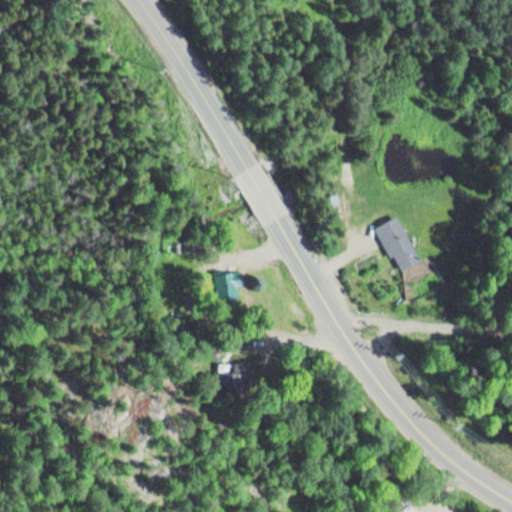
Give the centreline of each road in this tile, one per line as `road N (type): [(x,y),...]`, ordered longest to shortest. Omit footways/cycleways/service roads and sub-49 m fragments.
road 1 (secondary): [(511,495),(479,474),(375,365),(279,216)]
road 2 (secondary): [(248,165),(141,0)]
